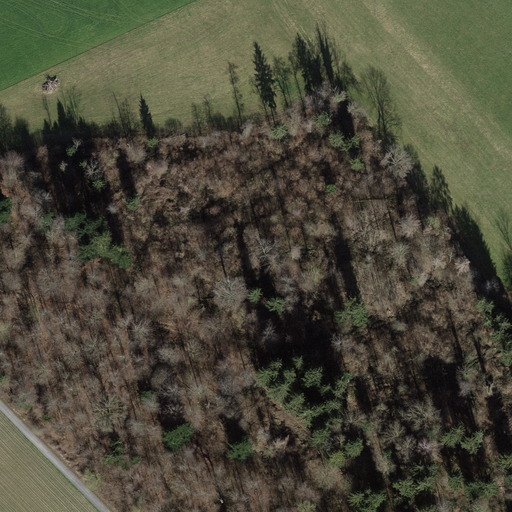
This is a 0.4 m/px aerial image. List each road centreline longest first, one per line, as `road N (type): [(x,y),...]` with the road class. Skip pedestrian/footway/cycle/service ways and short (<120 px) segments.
road 1 (track): [(357,511),(277,396),(201,338),(162,323),(0,298)]
road 2 (track): [(107,511),(0,403)]
